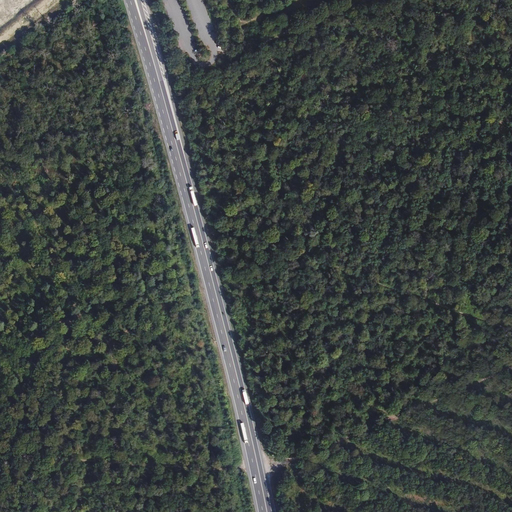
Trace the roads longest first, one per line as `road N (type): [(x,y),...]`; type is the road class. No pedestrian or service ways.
road 1 (primary): [(266,511),(175,141)]
road 2 (track): [(511,331),(218,229)]
road 3 (primary): [(130,0),(175,141)]
road 4 (primary): [(175,141),(138,0)]
road 5 (track): [(372,283),(395,339),(454,391)]
